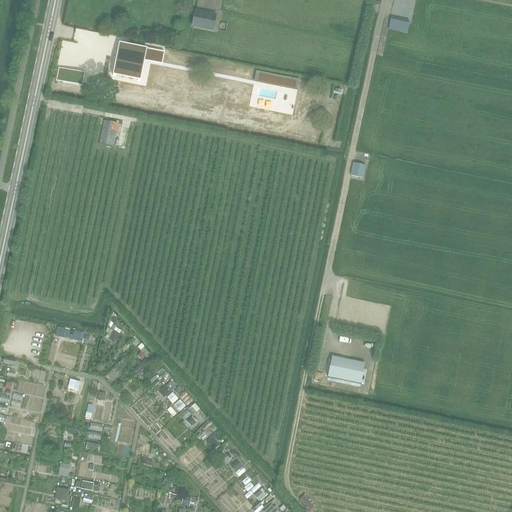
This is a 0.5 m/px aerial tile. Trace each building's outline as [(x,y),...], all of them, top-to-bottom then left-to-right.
[(192,28),(193,28),(214,33),(217,16),(195,11),(192,28)] [(391,19),(389,30),(407,34),(409,23),(391,19)] [(118,56),(115,69),(140,74),(143,58),(143,56),(159,60),(161,50),(127,43),(124,57),(118,56)] [(60,67),(58,80),(66,82),(69,69),(60,67)] [(100,145),(113,148),(118,124),(104,122),(100,145)] [(366,167),(353,164),(350,177),(363,180),(366,167)] [(366,362),(333,355),(329,377),(361,384),(366,362)] [(305,494),(300,499),(310,511),(316,506),(305,494)]
